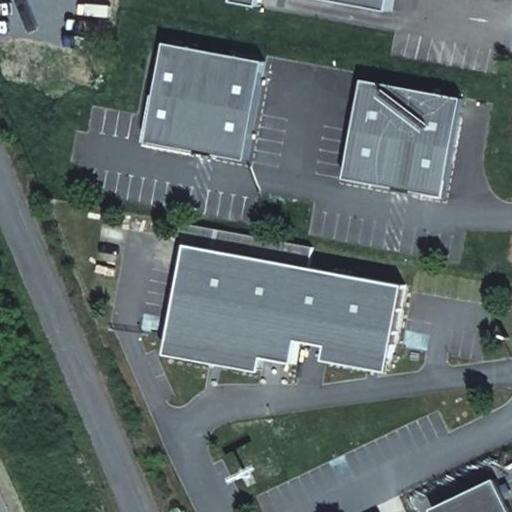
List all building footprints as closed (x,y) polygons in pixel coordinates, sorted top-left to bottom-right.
[(237,0),(250,2),(250,0),(336,0),(382,9),(384,0),(237,0)] [(258,56),(154,37),(136,135),(240,155),(258,56)] [(458,95),(359,76),(341,174),(439,193),(458,95)] [(181,239),(163,335),(256,353),(288,359),(293,337),(323,342),(385,353),(399,280),(181,239)] [(160,347),(254,364),(256,353),(163,335),(160,347)] [(323,342),(321,354),(383,366),(385,353),(323,342)] [(433,511),(511,511),(497,480),(433,511)]
